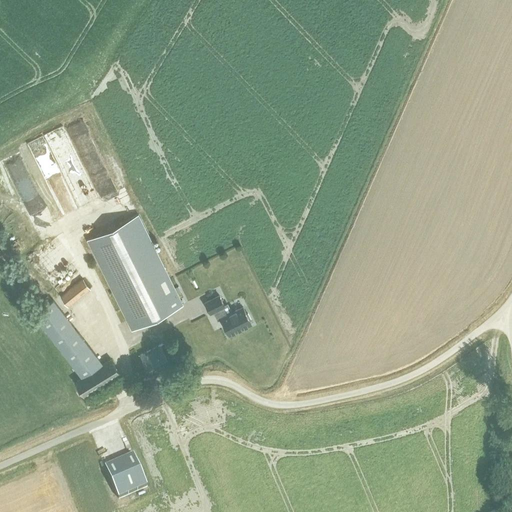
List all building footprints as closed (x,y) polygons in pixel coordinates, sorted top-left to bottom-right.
[(83,118),(67,127),(89,170),(92,169),(98,180),(110,174),(104,161),(105,161),(83,118)] [(47,139),(77,201),(88,196),(58,134),(47,139)] [(30,149),(46,194),(57,190),(41,145),(30,149)] [(19,160),(8,165),(24,198),(28,196),(35,210),(42,206),(19,160)] [(73,217),(66,196),(52,200),(59,221),(73,217)] [(88,239),(132,329),(183,304),(138,214),(88,239)] [(45,256),(51,252),(46,245),(40,250),(45,256)] [(61,296),(69,306),(91,288),(84,279),(61,296)] [(229,334),(251,323),(250,320),(251,319),(248,313),(247,314),(243,307),(227,315),(223,306),(225,305),(220,295),(205,302),(210,312),(213,311),(215,316),(218,315),(220,318),(219,319),(221,318),(229,334)] [(75,381),(85,397),(121,374),(111,358),(103,363),(54,299),(34,314),(82,376),(75,381)] [(166,354),(172,352),(166,341),(140,354),(149,373),(170,362),(166,354)] [(134,455),(105,468),(119,499),(148,487),(134,455)]
